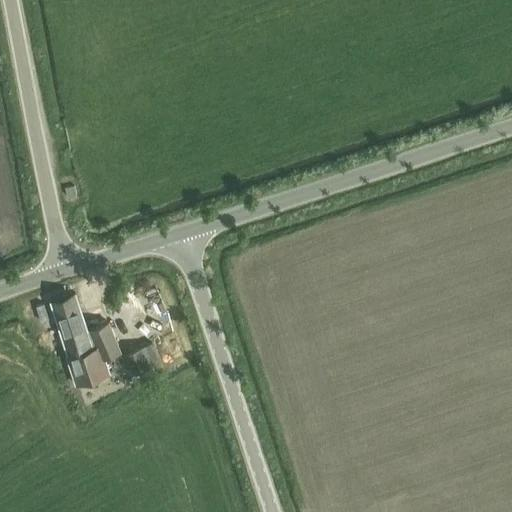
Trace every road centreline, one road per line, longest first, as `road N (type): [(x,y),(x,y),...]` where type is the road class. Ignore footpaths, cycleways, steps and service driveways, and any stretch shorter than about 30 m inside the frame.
road 1 (tertiary): [(182,235),(511,128)]
road 2 (unclassified): [(272,511),(182,235)]
road 3 (tertiary): [(66,271),(9,0)]
road 4 (tertiary): [(66,271),(182,235)]
